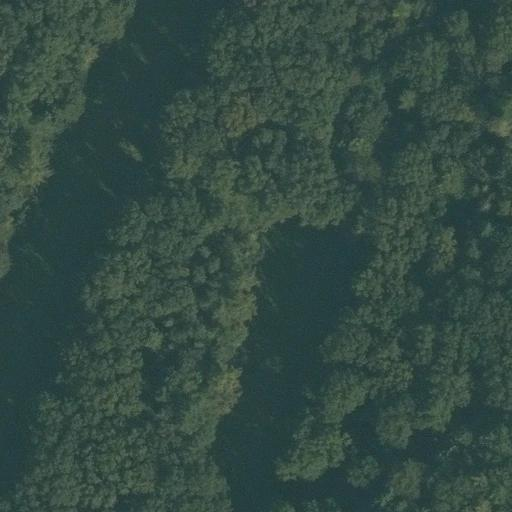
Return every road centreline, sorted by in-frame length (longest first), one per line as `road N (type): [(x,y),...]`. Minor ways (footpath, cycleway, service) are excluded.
road 1 (unknown): [(262,221),(246,228),(185,511)]
road 2 (track): [(262,221),(203,511)]
road 3 (track): [(262,221),(308,0)]
